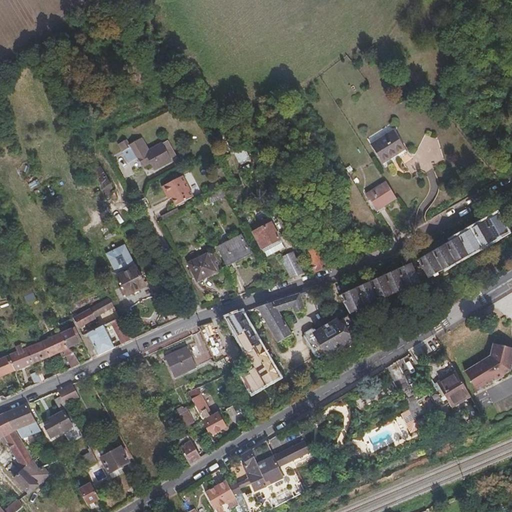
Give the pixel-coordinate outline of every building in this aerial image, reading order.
[(230,129),(220,135),(237,167),(247,161),(230,129)] [(381,168),(404,154),(393,135),(370,148),(381,168)] [(153,172),(170,162),(162,146),(140,157),(133,144),(128,146),(125,141),(118,145),(122,152),(127,150),(133,161),(136,160),(140,168),(149,163),(153,172)] [(90,172),(100,192),(110,187),(100,167),(90,172)] [(182,180),(161,191),(166,200),(170,198),(172,202),(176,210),(193,201),(182,180)] [(380,182),(370,188),(380,207),(390,201),(380,182)] [(374,210),(380,207),(370,188),(364,191),(374,210)] [(222,193),(215,196),(219,203),(225,199),(222,193)] [(505,233),(495,216),(482,223),(492,241),(505,233)] [(492,241),(482,223),(469,231),(479,249),(492,241)] [(129,225),(120,229),(124,237),(133,232),(129,225)] [(258,249),(275,239),(268,225),(251,234),(258,249)] [(479,249),(469,231),(456,238),(466,256),(479,249)] [(225,267),(248,256),(239,237),(216,249),(225,267)] [(466,256),(456,238),(443,246),(453,264),(466,256)] [(331,268),(316,240),(298,250),(311,275),(331,268)] [(453,264),(443,246),(430,254),(440,272),(453,264)] [(288,279),(299,276),(288,253),(277,256),(288,279)] [(440,272),(430,254),(416,261),(427,279),(440,272)] [(195,286),(215,276),(206,258),(186,268),(195,286)] [(122,275),(134,269),(131,263),(119,269),(122,275)] [(403,291),(418,284),(410,265),(395,272),(403,291)] [(143,286),(147,284),(139,269),(135,271),(134,269),(122,275),(116,279),(125,297),(144,288),(143,286)] [(387,298),(403,291),(395,272),(379,279),(387,298)] [(374,304),(387,298),(379,279),(366,285),(374,304)] [(360,310),(374,304),(366,285),(351,291),(360,310)] [(346,316),(360,310),(351,291),(337,297),(346,316)] [(303,310),(298,295),(255,309),(276,344),(289,336),(276,313),(289,308),(293,314),(303,310)] [(95,320),(113,310),(107,300),(98,305),(93,308),(90,310),(95,320)] [(162,311),(169,324),(179,320),(172,306),(162,311)] [(79,330),(95,320),(90,310),(80,316),(74,320),(79,330)] [(250,329),(241,314),(234,316),(225,319),(236,338),(250,329)] [(350,326),(345,317),(315,335),(313,332),(309,331),(302,335),(303,339),(314,358),(317,359),(326,354),(328,356),(349,344),(342,331),(350,326)] [(118,320),(111,323),(121,347),(130,343),(120,319),(118,320)] [(114,351),(103,327),(87,334),(88,335),(98,358),(114,351)] [(250,329),(236,338),(245,354),(259,346),(250,329)] [(67,350),(82,344),(76,330),(61,336),(67,350)] [(61,353),(67,350),(61,336),(43,344),(49,358),(61,353)] [(33,365),(49,358),(43,344),(28,351),(33,365)] [(268,362),(259,346),(245,354),(254,370),(268,362)] [(461,374),(474,394),(493,382),(493,383),(500,379),(500,378),(507,373),(511,351),(492,347),(489,348),(487,359),(461,374)] [(174,378),(196,368),(187,349),(165,360),(174,378)] [(67,350),(61,353),(64,361),(67,359),(73,370),(81,366),(75,355),(67,350)] [(14,373),(33,365),(28,351),(12,357),(8,359),(14,373)] [(0,379),(14,373),(8,359),(0,362),(0,379)] [(278,379),(268,362),(254,370),(265,387),(278,379)] [(265,387),(254,370),(241,377),(251,395),(265,387)] [(445,380),(459,403),(467,398),(453,375),(445,380)] [(449,409),(459,403),(445,380),(435,386),(449,409)] [(61,399),(64,404),(77,397),(72,387),(57,393),(61,399)] [(200,396),(191,401),(203,422),(201,423),(209,437),(225,429),(217,415),(212,418),(200,396)] [(61,413),(67,410),(64,404),(61,399),(54,402),(61,413)] [(35,424),(26,407),(6,416),(15,433),(17,432),(35,424)] [(184,413),(177,416),(183,429),(192,424),(188,414),(185,415),(184,413)] [(71,427),(64,414),(56,419),(57,422),(46,428),(51,437),(71,427)] [(0,439),(3,438),(22,468),(32,463),(15,433),(6,416),(0,418),(0,439)] [(166,427),(178,421),(175,416),(164,422),(166,427)] [(35,424),(17,432),(22,441),(40,433),(38,428),(35,424)] [(180,447),(178,448),(188,466),(205,456),(198,443),(192,446),(191,443),(181,448),(180,447)] [(281,469),(310,456),(304,443),(275,456),(281,469)] [(120,469),(128,464),(119,449),(100,460),(111,480),(123,474),(120,469)] [(254,494),(266,488),(265,486),(257,467),(250,452),(241,458),(245,468),(243,469),(254,494)] [(57,464),(53,457),(34,466),(37,473),(57,464)] [(257,467),(265,486),(281,479),(272,460),(257,467)] [(34,466),(32,463),(22,468),(22,469),(23,472),(14,480),(28,496),(38,487),(36,485),(38,483),(37,473),(34,466)] [(214,511),(228,511),(238,506),(226,484),(205,495),(214,511)] [(99,501),(90,485),(80,491),(88,506),(99,501)]
